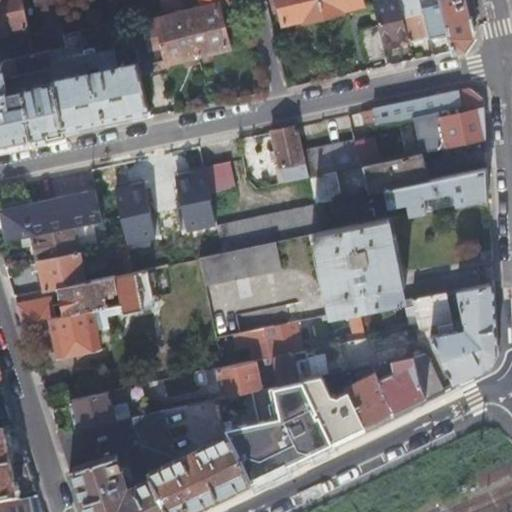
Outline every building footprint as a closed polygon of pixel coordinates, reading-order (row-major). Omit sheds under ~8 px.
[(20,0),(0,0),(0,33),(27,28),(20,0)] [(66,33),(58,0),(36,0),(43,31),(29,34),(33,52),(49,49),(59,47),(67,45),(64,33),(66,33)] [(188,10),(198,52),(229,45),(219,3),(227,1),(227,0),(202,0),(204,6),(188,10)] [(324,14),(320,0),(278,0),(284,21),(304,16),(305,19),(324,14)] [(361,0),(320,0),(324,14),(341,10),(341,7),(362,2),(361,0)] [(408,36),(399,0),(380,0),(374,2),(379,22),(385,46),(409,40),(408,36)] [(429,30),(421,0),(399,0),(408,36),(411,35),(412,37),(414,39),(422,37),(423,34),(422,32),(429,30)] [(448,30),(441,0),(421,0),(429,30),(430,34),(448,30)] [(465,0),(441,0),(448,30),(453,50),(467,47),(474,34),(465,0)] [(139,58),(140,64),(168,57),(168,59),(198,52),(188,10),(158,17),(159,20),(158,20),(157,20),(156,21),(155,21),(154,21),(153,22),(152,22),(152,23),(151,23),(150,23),(150,24),(149,24),(148,24),(148,25),(147,25),(147,26),(146,26),(146,27),(145,27),(131,31),(137,59),(139,58)] [(387,53),(385,46),(379,22),(363,26),(370,57),(387,53)] [(79,30),(66,33),(64,33),(67,45),(59,47),(60,55),(83,51),(79,30)] [(60,55),(59,47),(49,49),(52,67),(54,78),(80,72),(81,75),(99,71),(98,66),(87,68),(84,55),(83,51),(60,55)] [(33,52),(0,58),(0,147),(66,133),(54,80),(21,87),(23,97),(17,99),(14,104),(9,105),(6,88),(11,87),(9,76),(52,67),(49,49),(33,52)] [(66,133),(152,115),(140,64),(139,58),(137,59),(116,64),(113,49),(84,55),(87,68),(98,66),(99,71),(81,75),(80,72),(54,78),(54,80),(66,133)] [(373,108),(376,121),(400,119),(402,118),(413,116),(461,104),(463,112),(483,108),(483,98),(470,87),(373,108)] [(428,150),(485,138),(483,108),(463,112),(461,104),(413,116),(420,152),(428,150)] [(298,123),(271,129),(275,148),(277,158),(278,164),(281,163),(285,180),(309,175),(304,152),(298,123)] [(355,141),(360,164),(366,163),(379,160),(374,135),(354,139),(355,141)] [(304,152),(309,175),(337,169),(360,164),(355,141),(304,152)] [(277,158),(275,148),(269,149),(271,159),(277,158)] [(372,191),(384,188),(434,178),(428,150),(420,152),(379,160),(366,163),(372,191)] [(234,184),(229,159),(204,164),(210,190),(234,184)] [(456,203),(488,196),(487,168),(434,178),(384,188),(387,205),(407,202),(409,212),(427,209),(456,203)] [(309,175),(315,202),(343,196),(337,169),(309,175)] [(73,224),(102,218),(96,189),(2,208),(7,238),(32,233),(73,224)] [(314,205),(217,224),(221,248),(319,228),(314,205)] [(389,217),(322,231),(314,232),(326,293),(327,293),(331,312),(348,309),(359,306),(404,298),(404,297),(400,278),(402,278),(389,217)] [(78,249),(73,224),(32,233),(37,258),(78,249)] [(217,249),(213,231),(199,234),(203,252),(217,249)] [(132,270),(126,240),(115,242),(121,272),(132,270)] [(199,256),(204,283),(281,267),(275,240),(221,252),(199,256)] [(84,280),(78,249),(37,258),(43,289),(59,285),(84,280)] [(150,266),(132,270),(121,272),(114,274),(120,301),(122,311),(142,306),(141,298),(151,295),(147,275),(152,274),(150,266)] [(114,274),(84,280),(59,285),(65,313),(92,307),(120,301),(114,274)] [(494,280),(404,298),(406,304),(413,302),(418,325),(437,321),(438,326),(453,322),(454,327),(430,333),(454,383),(490,365),(497,352),(494,280)] [(18,303),(24,321),(50,316),(54,315),(50,296),(18,303)] [(413,302),(406,304),(410,327),(418,325),(413,302)] [(359,306),(348,309),(352,328),(341,330),(344,341),(366,336),(359,306)] [(54,315),(50,316),(57,352),(100,343),(92,307),(65,313),(54,315)] [(265,326),(271,355),(278,384),(298,380),(294,364),(308,361),(305,349),(301,349),(295,320),(265,326)] [(100,343),(57,352),(59,359),(101,350),(100,343)] [(423,352),(411,355),(417,379),(425,396),(442,388),(425,352),(423,352)] [(411,355),(391,359),(391,361),(394,370),(380,376),(379,377),(394,411),(425,396),(417,379),(411,355)] [(221,366),(217,366),(224,396),(251,390),(261,388),(254,358),(221,366)] [(294,364),(298,380),(304,378),(312,377),(308,361),(294,364)] [(391,361),(374,364),(380,376),(394,370),(391,361)] [(374,371),(345,385),(347,388),(364,425),(394,411),(379,377),(377,377),(374,371)] [(304,378),(331,441),(364,425),(347,388),(338,393),(337,396),(330,392),(322,374),(312,377),(304,378)] [(228,431),(250,480),(331,441),(304,378),(298,380),(278,384),(261,388),(251,390),(257,419),(225,426),(228,431)] [(111,396),(109,390),(70,398),(71,404),(111,396)] [(114,412),(111,396),(71,404),(77,428),(121,419),(120,418),(119,411),(114,412)] [(223,419),(217,397),(196,402),(223,419)] [(148,412),(146,406),(134,408),(135,414),(135,415),(148,412)] [(135,415),(135,414),(132,415),(147,465),(149,471),(151,475),(167,511),(182,511),(250,480),(228,431),(194,448),(196,451),(185,457),(183,454),(153,468),(152,463),(171,455),(158,410),(148,412),(135,415)] [(132,415),(120,418),(121,419),(77,428),(59,432),(85,511),(167,511),(151,475),(136,482),(134,487),(135,490),(123,495),(118,480),(124,478),(117,453),(131,449),(138,468),(147,465),(132,415)] [(0,505),(30,499),(38,497),(16,429),(0,432),(0,505)] [(511,473),(511,466),(508,458),(471,474),(478,488),(511,473)] [(32,511),(30,499),(0,505),(0,511),(32,511)]
